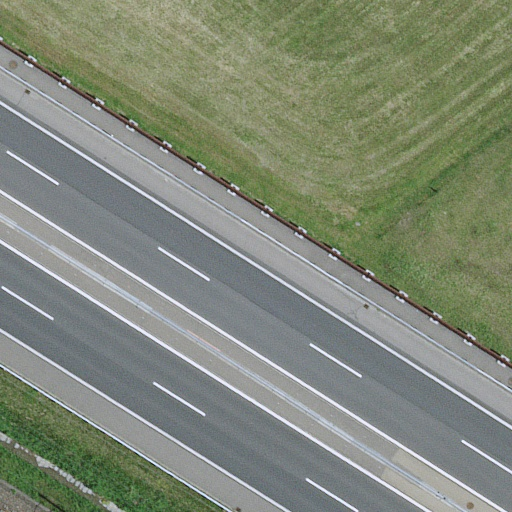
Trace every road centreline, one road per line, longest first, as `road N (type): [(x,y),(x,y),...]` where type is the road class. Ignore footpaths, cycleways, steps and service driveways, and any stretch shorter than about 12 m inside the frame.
road 1 (motorway): [(511,478),(0,152)]
road 2 (motorway): [(0,279),(359,511)]
